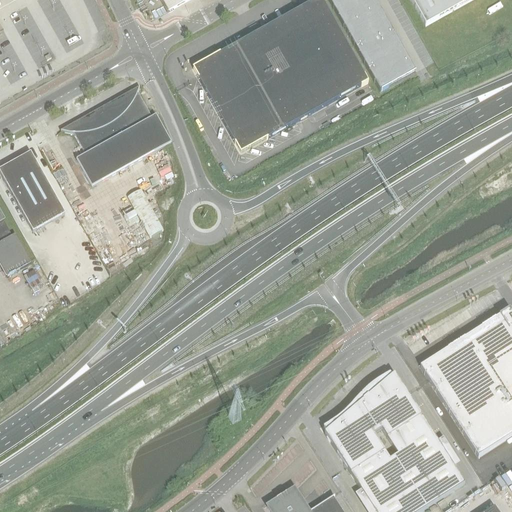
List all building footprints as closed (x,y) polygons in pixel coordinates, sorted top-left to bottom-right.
[(160,0),(168,13),(191,0),(160,0)] [(240,155),(367,84),(354,62),(331,21),(319,0),(318,0),(193,70),(205,92),(228,133),(240,155)] [(327,0),(379,93),(414,73),(373,0),(327,0)] [(409,0),(425,27),(473,0),(409,0)] [(73,135),(85,156),(76,161),(91,189),(171,144),(155,117),(151,119),(137,94),(138,92),(139,88),(60,132),(60,133),(64,133),(68,134),(73,135)] [(65,216),(60,207),(30,154),(0,171),(0,175),(33,234),(65,216)] [(0,243),(12,237),(4,223),(3,221),(0,216),(0,243)] [(0,243),(0,267),(6,278),(20,270),(31,264),(14,236),(12,237),(0,243)] [(419,369),(478,459),(511,436),(511,314),(509,310),(498,317),(502,323),(424,374),(420,368),(419,369)] [(368,389),(364,393),(363,392),(363,393),(347,410),(347,409),(346,410),(347,411),(343,414),(340,418),(336,421),(332,424),(327,426),(323,429),(326,433),(324,435),(373,511),(422,511),(464,485),(394,376),(391,378),(389,375),(384,378),(380,380),(376,383),(372,386),(368,389)] [(341,511),(333,499),(334,498),(311,511),(307,511),(294,490),(286,495),(287,496),(284,498),(282,496),(278,499),(279,501),(276,503),(275,502),(266,508),(268,511),(341,511)]
